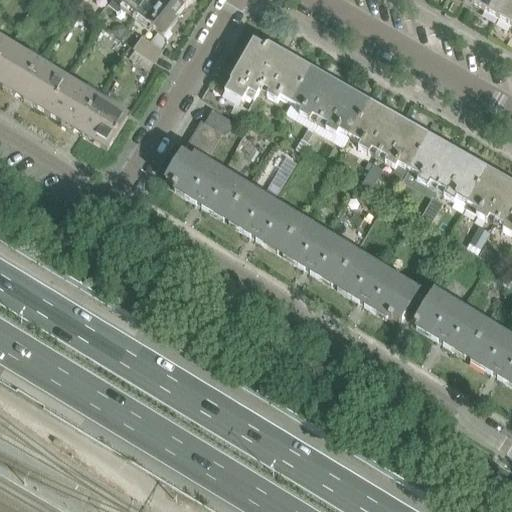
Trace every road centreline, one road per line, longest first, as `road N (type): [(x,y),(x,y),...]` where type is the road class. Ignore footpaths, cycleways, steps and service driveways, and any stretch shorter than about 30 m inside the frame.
road 1 (residential): [(511,451),(352,345),(334,343),(155,226),(112,209)]
road 2 (motorway): [(375,511),(0,281)]
road 3 (motorway): [(0,342),(279,511)]
road 4 (residential): [(112,209),(237,0)]
road 5 (residential): [(511,111),(312,0)]
road 6 (residential): [(112,209),(0,131)]
